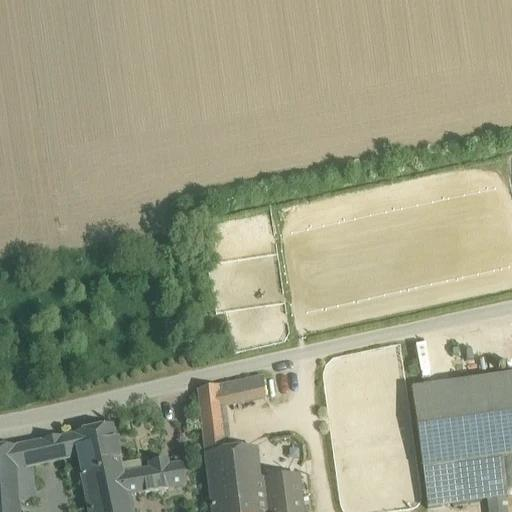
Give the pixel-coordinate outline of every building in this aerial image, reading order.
[(511,377),(411,392),(422,471),(511,458),(511,377)] [(262,378),(218,388),(220,409),(265,400),(262,378)] [(218,388),(197,392),(210,511),(301,511),(297,478),(260,482),(256,450),(225,454),(220,409),(218,388)] [(112,428),(72,437),(77,458),(84,490),(124,481),(123,476),(141,473),(140,463),(121,467),(112,428)] [(72,437),(59,440),(64,461),(77,458),(72,437)] [(43,444),(15,450),(18,485),(33,484),(31,467),(47,464),(43,444)] [(15,450),(0,450),(0,511),(19,511),(19,504),(18,485),(15,450)] [(511,458),(422,471),(427,511),(506,501),(505,491),(511,489),(511,458)] [(141,473),(123,476),(124,481),(127,498),(186,488),(182,466),(141,473)] [(124,481),(84,490),(88,511),(130,511),(127,498),(124,481)] [(33,484),(18,485),(19,504),(34,503),(33,484)]
